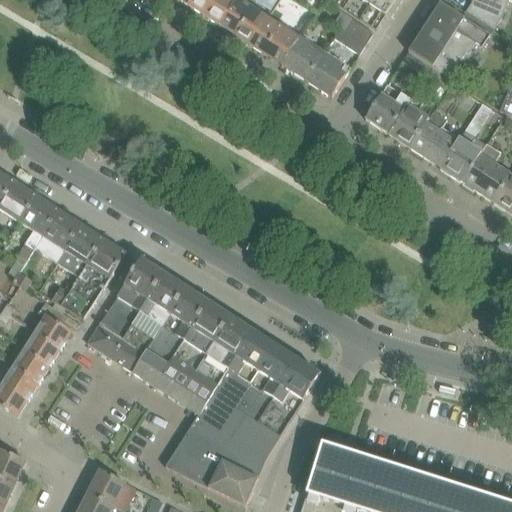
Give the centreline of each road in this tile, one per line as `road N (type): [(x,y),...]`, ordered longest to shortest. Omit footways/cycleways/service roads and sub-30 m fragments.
road 1 (residential): [(364,344),(0,121)]
road 2 (residential): [(331,139),(113,0)]
road 3 (residential): [(511,262),(331,139)]
road 4 (residential): [(275,511),(299,445),(364,344)]
road 5 (residential): [(331,139),(419,0)]
road 6 (residential): [(511,379),(364,344)]
road 7 (residential): [(53,511),(65,483),(61,466),(0,428)]
